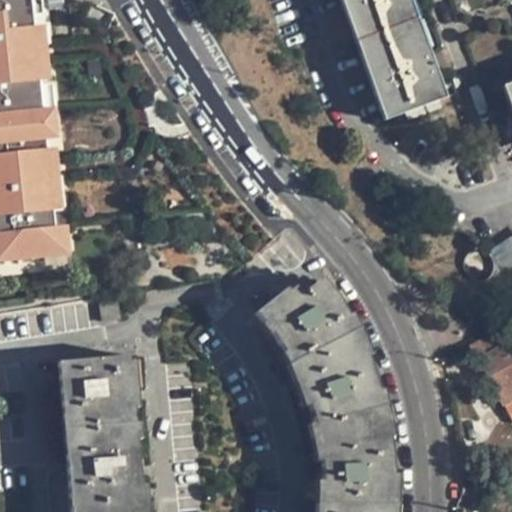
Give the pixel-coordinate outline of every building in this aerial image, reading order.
[(0,0),(0,263),(53,257),(49,228),(48,214),(44,179),(41,151),(39,142),(36,112),(33,88),(29,52),(26,26),(23,0),(0,0)] [(341,0),(385,120),(405,112),(437,101),(430,82),(438,79),(428,51),(420,53),(402,4),(410,0),(409,0),(341,0)] [(37,25),(26,26),(29,52),(40,51),(37,25)] [(40,51),(29,52),(33,88),(44,86),(40,51)] [(510,106),(511,111),(511,83),(503,87),(510,106)] [(440,109),(437,101),(405,112),(408,120),(440,109)] [(511,136),(511,111),(510,106),(502,110),(511,136)] [(47,111),(36,112),(39,142),(50,141),(47,111)] [(51,150),(41,151),(44,179),(54,178),(51,150)] [(54,178),(44,179),(48,214),(58,213),(54,178)] [(60,226),(49,228),(53,257),(63,257),(60,226)] [(385,511),(387,476),(393,475),(390,440),(384,439),(371,392),(378,390),(368,358),(361,360),(342,319),(347,315),(335,295),(329,299),(315,283),(294,299),(286,290),(256,313),(264,323),(280,345),(290,364),(293,363),(300,379),(306,396),(313,423),(316,423),(317,427),(322,454),(323,462),(320,462),(322,504),(319,504),(318,511),(385,511)] [(511,356),(508,358),(495,333),(469,347),(480,367),(488,365),(493,373),(486,376),(502,408),(511,403),(511,356)] [(136,511),(137,502),(142,501),(136,440),(131,440),(130,424),(135,422),(134,409),(129,408),(125,363),(130,362),(130,357),(59,363),(63,417),(68,417),(71,455),(67,456),(71,511),(136,511)]
